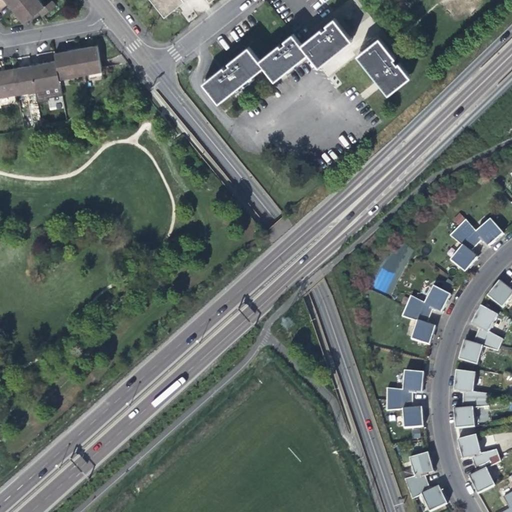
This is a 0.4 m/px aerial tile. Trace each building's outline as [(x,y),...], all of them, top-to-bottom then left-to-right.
[(24,0),(5,0),(8,4),(13,10),(24,0)] [(39,11),(43,16),(57,5),(53,0),(52,0),(45,6),(40,0),(24,0),(13,10),(19,17),(24,23),(39,11)] [(154,0),(166,15),(184,0),(154,0)] [(322,29),(302,45),(309,53),(320,67),(353,40),(335,18),(327,25),(328,26),(326,28),(324,30),(322,29)] [(260,60),(265,66),(276,80),(309,53),(302,45),(299,40),(293,34),(285,40),(287,42),(284,44),(281,46),(280,45),(260,60)] [(358,55),(389,94),(411,76),(400,63),(399,64),(395,59),(396,58),(380,38),(358,55)] [(89,46),(80,48),(85,75),(103,71),(98,45),(89,46)] [(220,102),(265,66),(260,60),(249,47),(229,63),(231,65),(229,67),(226,68),(224,66),(205,82),(204,82),(220,102)] [(55,53),(56,60),(60,80),(85,75),(80,48),(69,50),(55,53)] [(61,87),(60,80),(56,60),(44,62),(32,64),(36,91),(61,87)] [(20,95),(36,91),(32,64),(25,66),(15,68),(20,95)] [(0,98),(20,95),(15,68),(1,70),(0,70),(0,98)] [(466,218),(452,234),(463,244),(453,259),(469,272),(475,264),(481,257),(475,252),(477,250),(476,248),(483,241),(485,243),(487,241),(492,245),(499,239),(506,233),(492,217),(478,229),(466,218)] [(386,293),(394,273),(380,268),(373,287),(386,293)] [(511,284),(510,286),(508,284),(507,286),(502,282),(495,290),(490,297),(505,309),(511,300),(511,284)] [(427,302),(412,297),(404,316),(419,322),(414,339),(432,346),(435,337),(438,328),(432,325),(433,324),(431,322),(435,312),(437,312),(438,310),(444,313),(449,304),(454,295),(436,286),(427,302)] [(501,352),(503,346),(506,340),(491,333),(500,316),(484,307),(480,314),(474,324),(480,327),(479,329),(481,330),(479,336),(476,342),(474,342),(473,344),(467,342),(464,352),(462,361),(480,366),(486,348),(501,352)] [(478,375),(459,372),(458,382),(457,391),(463,392),(463,395),(465,395),(465,401),(465,408),(463,408),(463,411),(456,411),(457,420),(458,430),(466,429),(478,428),(477,422),(476,410),(492,407),(492,402),(492,395),(476,393),(478,375)] [(427,374),(409,373),(407,391),(391,392),(391,412),(407,412),(408,429),(426,429),(425,419),(425,410),(419,410),(419,408),(416,408),(417,396),(419,396),(419,394),(425,394),(426,385),(427,374)] [(479,437),(460,442),(463,451),(465,460),(471,458),(472,461),(474,460),(476,466),(478,472),(477,472),(478,475),(472,478),(478,488),(481,495),(482,496),(498,487),(497,485),(490,470),(504,463),(502,457),(499,451),(484,454),(479,437)] [(431,455),(413,460),(418,478),(411,480),(418,500),(425,496),(432,511),(436,511),(451,505),(447,498),(442,488),(436,491),(435,488),(433,489),(429,478),(431,478),(430,475),(436,473),(434,465),(431,455)] [(511,511),(511,491),(505,496),(511,507),(503,511),(511,511)]
